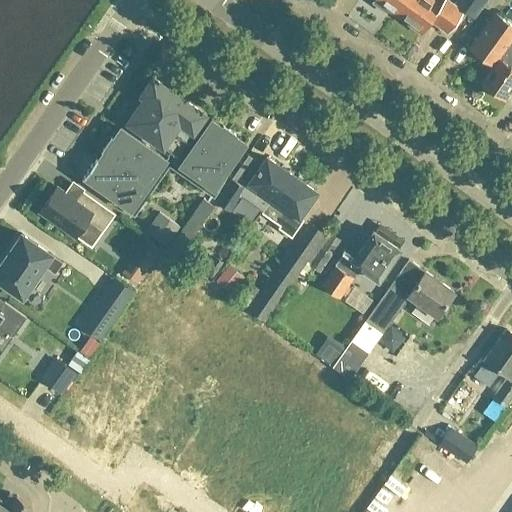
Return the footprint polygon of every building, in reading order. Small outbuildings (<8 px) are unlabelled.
[(375,0),(374,3),(386,12),(388,9),(396,14),(406,0),(375,0)] [(445,0),(441,6),(432,0),(406,0),(396,14),(422,33),(431,21),(448,33),(464,12),(447,0),(445,0)] [(456,0),(454,3),(474,17),(486,0),(456,0)] [(470,49),(493,66),(511,39),(511,37),(511,25),(496,14),(470,49)] [(511,39),(493,66),(491,68),(493,69),(482,83),(503,99),(511,87),(511,39)] [(205,115),(153,78),(141,96),(145,98),(128,123),(163,147),(176,156),(205,115)] [(214,189),(246,143),(236,136),(235,136),(236,135),(224,126),(223,127),(217,123),(212,119),(180,166),(188,171),(201,181),(214,189)] [(83,178),(131,211),(166,160),(120,128),(112,139),(111,138),(103,150),(104,151),(97,160),(96,160),(92,165),(87,172),(88,172),(83,178)] [(264,207),(289,172),(267,157),(249,182),(248,182),(244,187),(233,179),(217,202),(230,211),(240,196),(258,209),(261,205),(264,207)] [(289,172),(264,207),(261,212),(280,225),(278,228),(292,238),(304,220),(300,217),(317,192),(289,172)] [(76,202),(64,193),(57,188),(39,213),(75,238),(75,237),(86,221),(102,232),(115,215),(83,192),(76,202)] [(204,200),(170,248),(180,255),(214,207),(204,200)] [(179,227),(160,213),(147,232),(166,246),(179,227)] [(264,319),(323,234),(309,225),(250,309),(264,319)] [(379,280),(401,249),(374,230),(352,261),(342,255),(321,285),(340,297),(360,268),(379,280)] [(51,256),(52,255),(50,254),(23,236),(23,235),(21,234),(20,236),(10,251),(9,253),(5,260),(4,259),(3,261),(0,265),(0,283),(20,297),(20,298),(22,299),(23,297),(43,267),(55,275),(63,263),(51,256)] [(110,260),(124,272),(145,249),(131,237),(110,260)] [(320,271),(332,255),(320,247),(309,264),(320,271)] [(437,316),(454,291),(424,271),(424,270),(408,259),(364,324),(381,336),(408,296),(437,316)] [(91,313),(82,326),(98,338),(107,325),(119,308),(131,291),(115,279),(103,297),(91,313)] [(0,328),(12,337),(26,318),(3,302),(0,305),(0,328)] [(509,376),(511,372),(511,332),(507,329),(485,359),(486,360),(480,368),(494,378),(500,370),(509,376)] [(371,350),(354,338),(348,347),(349,347),(365,359),(371,350)] [(357,370),(340,358),(333,369),(350,380),(357,370)] [(56,360),(42,380),(60,393),(74,373),(56,360)] [(506,407),(511,398),(511,382),(506,378),(492,397),(506,407)] [(291,428),(310,443),(316,435),(297,420),(291,428)] [(478,445),(450,427),(439,446),(467,464),(478,445)] [(428,459),(462,476),(468,465),(434,448),(428,459)] [(305,498),(315,505),(310,511),(343,511),(321,496),(329,485),(319,479),(305,498)] [(0,511),(26,511),(31,506),(17,496),(16,497),(9,493),(4,500),(0,496),(0,511)]
